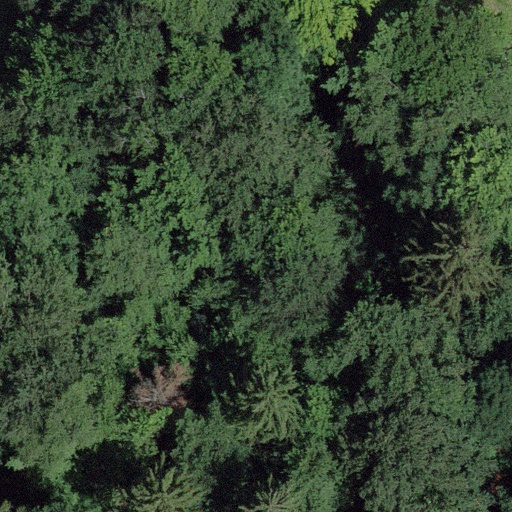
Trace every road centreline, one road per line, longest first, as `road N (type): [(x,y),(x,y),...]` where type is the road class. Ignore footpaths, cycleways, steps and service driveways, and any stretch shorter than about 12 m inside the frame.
road 1 (track): [(0,195),(167,0)]
road 2 (track): [(361,0),(511,152)]
